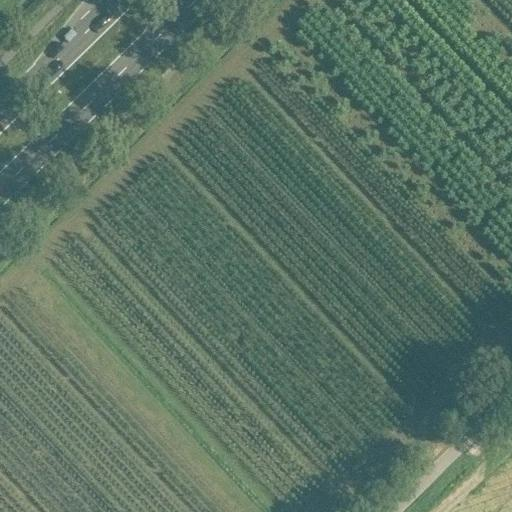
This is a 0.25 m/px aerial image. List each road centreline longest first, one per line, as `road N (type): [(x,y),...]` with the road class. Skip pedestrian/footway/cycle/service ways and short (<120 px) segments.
road 1 (primary): [(0,193),(198,0)]
road 2 (primary): [(123,0),(0,120)]
road 3 (unclassified): [(397,511),(511,398)]
